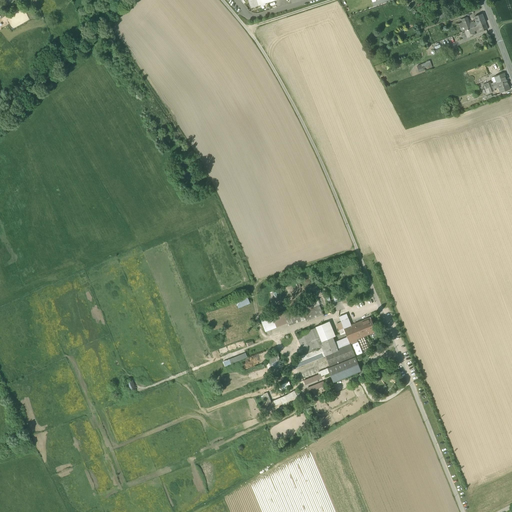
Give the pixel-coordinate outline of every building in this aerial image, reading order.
[(247,0),(251,8),(277,0),(247,0)] [(474,18),(477,25),(478,26),(485,23),(482,15),(474,18)] [(464,27),(466,31),(471,29),(470,26),(467,18),(461,20),(462,23),(460,24),(462,28),(464,27)] [(487,30),(485,23),(478,26),(471,29),(466,31),(465,31),(467,38),(474,35),(473,34),(474,33),(474,32),(479,30),(480,33),(487,30)] [(429,69),(428,65),(422,67),(421,64),(416,66),(419,73),(429,69)] [(494,77),(495,77),(497,85),(506,82),(503,74),(494,77)] [(510,90),(506,82),(497,85),(499,88),(501,93),(510,90)] [(332,296),(334,302),(341,300),(338,293),(332,296)] [(246,295),(234,299),(238,308),(250,303),(246,295)] [(260,320),(265,331),(287,323),(288,326),(305,319),(306,321),(323,314),(318,301),(301,308),(284,314),(283,311),(260,320)] [(341,323),(342,327),(350,324),(348,318),(346,314),(339,317),(341,323)] [(361,321),(366,335),(376,331),(370,318),(361,321)] [(350,344),(357,341),(356,339),(366,335),(361,321),(351,325),(350,324),(342,327),(343,329),(344,329),(345,333),(347,337),(350,344)] [(329,322),(326,323),(332,337),(335,336),(329,322)] [(316,327),(303,333),(311,352),(304,355),(292,360),(296,368),(325,356),(335,352),(338,359),(353,353),(350,344),(337,349),(334,342),(332,337),(326,323),(316,327)] [(342,327),(341,323),(336,325),(340,336),(345,333),(344,329),(343,329),(342,327)] [(311,352),(303,333),(296,335),(304,355),(311,352)] [(334,342),(337,349),(350,344),(347,337),(334,342)] [(325,356),(330,367),(355,357),(353,353),(338,359),(335,352),(325,356)] [(222,362),(224,367),(241,360),(247,358),(245,353),(222,362)] [(268,357),(270,363),(279,361),(277,354),(268,357)] [(329,372),(333,382),(361,371),(355,357),(330,367),(327,368),(329,372)] [(303,381),(305,384),(320,378),(320,376),(319,374),(303,381)] [(124,384),(127,393),(134,390),(131,381),(124,384)] [(289,382),(278,386),(280,392),(291,387),(289,382)] [(307,389),(308,392),(324,386),(322,382),(307,389)] [(297,390),(284,396),(287,402),(294,398),(294,399),(300,395),(297,390)] [(287,402),(284,396),(266,404),(268,409),(282,403),(283,404),(287,402)]
